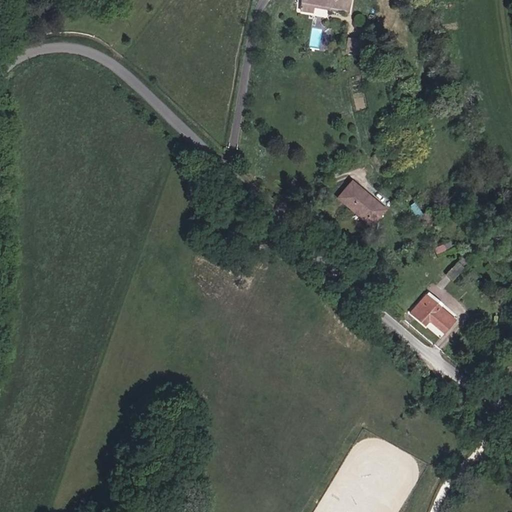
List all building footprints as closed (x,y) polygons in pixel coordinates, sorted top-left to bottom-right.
[(307,0),(306,10),(347,17),(350,0),(307,0)] [(390,202),(359,174),(344,190),(377,218),(390,202)] [(437,230),(451,220),(437,202),(422,212),(437,230)] [(464,260),(458,255),(447,267),(454,273),(464,260)] [(447,298),(434,286),(416,306),(429,317),(433,313),(447,325),(458,313),(444,301),(447,298)]
